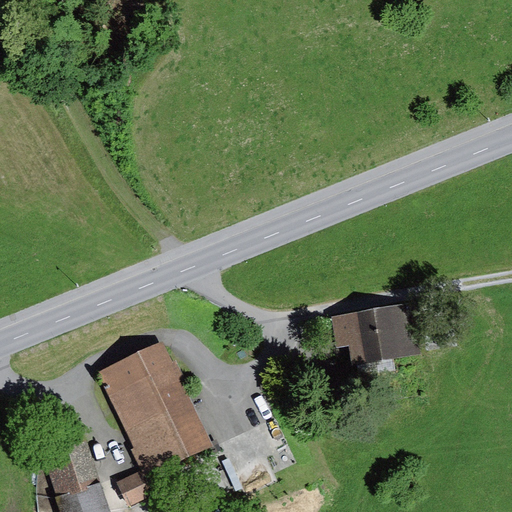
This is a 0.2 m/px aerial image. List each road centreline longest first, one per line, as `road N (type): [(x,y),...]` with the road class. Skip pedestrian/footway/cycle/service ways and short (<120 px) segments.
road 1 (tertiary): [(0,344),(511,138)]
road 2 (track): [(511,278),(266,320),(187,268)]
road 3 (track): [(28,0),(39,44),(94,147),(187,268)]
